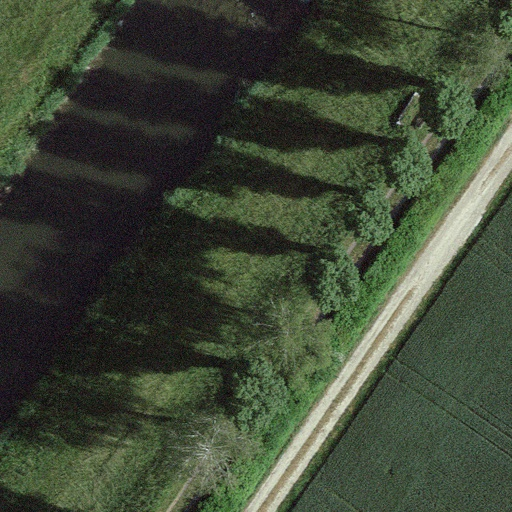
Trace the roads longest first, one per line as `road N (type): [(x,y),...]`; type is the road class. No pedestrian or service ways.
road 1 (track): [(511,34),(179,511)]
road 2 (track): [(511,153),(262,511)]
